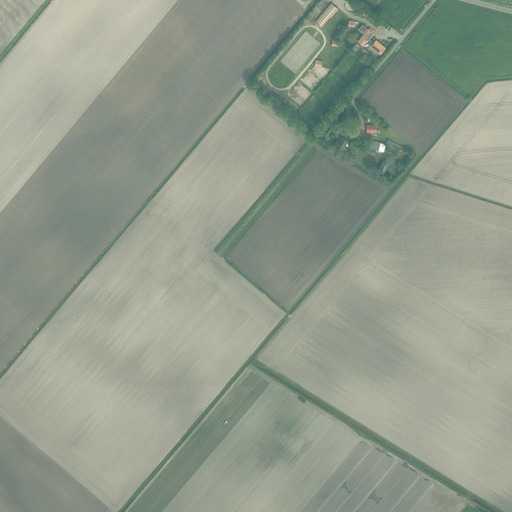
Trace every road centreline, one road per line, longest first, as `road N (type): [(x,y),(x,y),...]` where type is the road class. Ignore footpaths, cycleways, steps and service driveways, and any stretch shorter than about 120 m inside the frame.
road 1 (track): [(219,254),(341,109)]
road 2 (unclassified): [(341,109),(434,0)]
